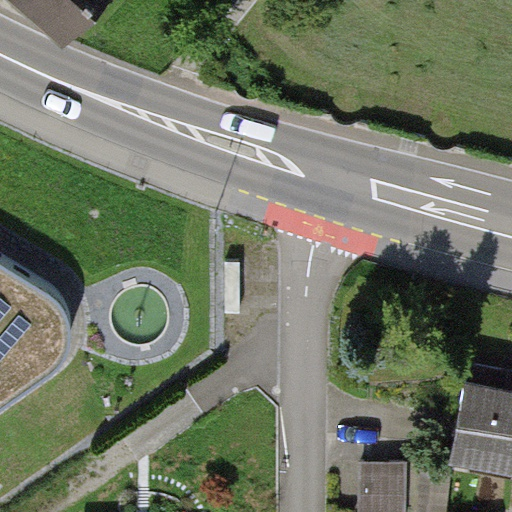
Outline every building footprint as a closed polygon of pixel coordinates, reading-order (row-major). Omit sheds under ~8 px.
[(23,0),(56,31),(85,0),(23,0)] [(0,399),(61,356),(71,336),(71,311),(65,295),(55,282),(0,248),(0,399)] [(511,460),(511,384),(451,371),(432,454),(510,471),(511,460)] [(401,511),(404,453),(359,451),(357,511),(387,511),(401,511)] [(430,469),(425,511),(453,511),(458,472),(430,469)]
